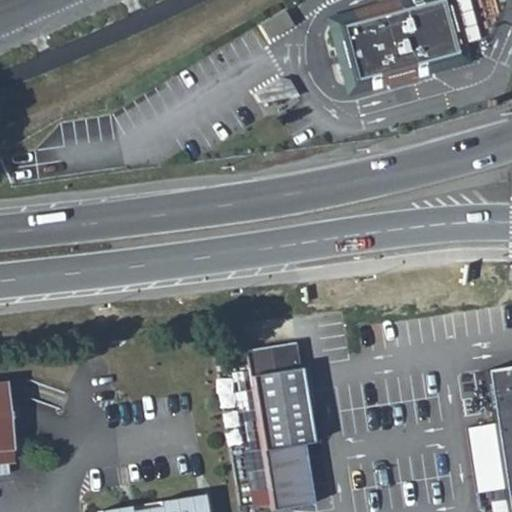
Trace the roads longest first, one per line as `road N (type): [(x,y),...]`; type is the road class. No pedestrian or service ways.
road 1 (primary): [(511,146),(365,188),(0,238)]
road 2 (primary): [(0,284),(379,232),(511,225)]
